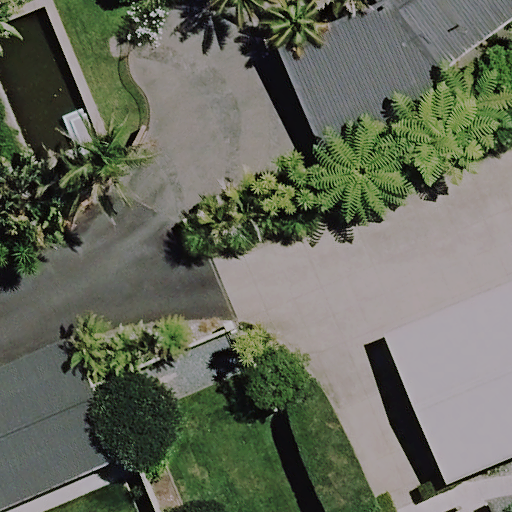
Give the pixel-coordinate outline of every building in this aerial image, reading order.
[(511,27),(511,0),(384,0),(291,47),(325,159),(511,27)] [(95,139),(44,7),(0,23),(0,131),(15,170),(95,139)] [(511,301),(397,345),(449,484),(511,460),(511,301)] [(0,511),(13,511),(122,464),(70,349),(0,379),(0,511)] [(484,511),(478,494),(431,511),(484,511)]
